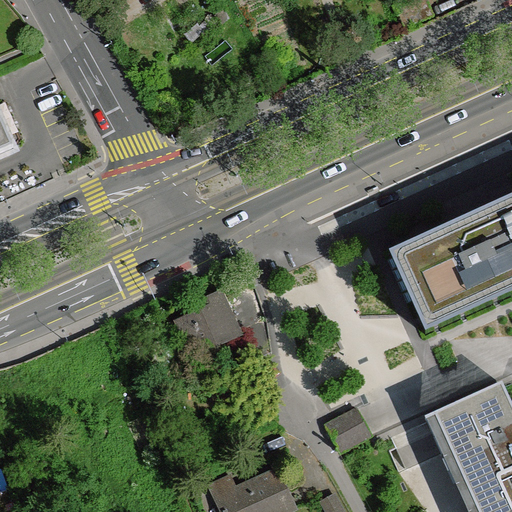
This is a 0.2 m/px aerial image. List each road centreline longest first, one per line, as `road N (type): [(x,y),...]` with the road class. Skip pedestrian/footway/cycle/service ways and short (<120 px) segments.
road 1 (secondary): [(511,12),(149,173)]
road 2 (secondary): [(185,251),(263,203),(511,90)]
road 3 (secondary): [(0,333),(185,251)]
road 4 (tertiary): [(57,0),(149,173)]
road 5 (unknown): [(300,409),(411,374),(456,377)]
road 6 (secondary): [(149,173),(0,233)]
